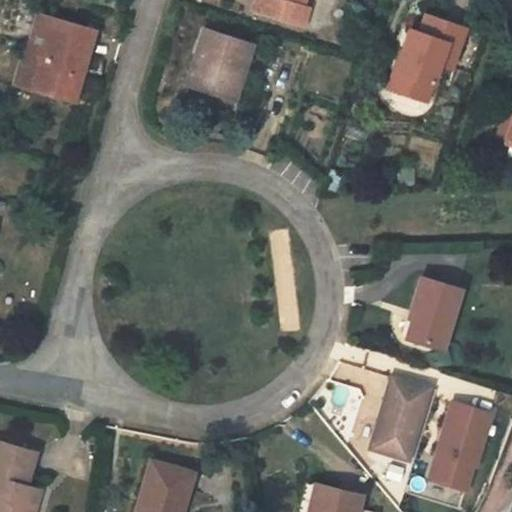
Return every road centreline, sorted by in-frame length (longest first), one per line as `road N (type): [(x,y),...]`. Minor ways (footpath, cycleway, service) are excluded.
road 1 (residential): [(100,393),(138,419),(183,432),(230,428),(273,409),(306,377),(327,335),(333,289),(322,244),(297,205),(260,176),(216,162),(169,163),(126,180)]
road 2 (residential): [(126,180),(94,206),(61,280),(62,321),(100,393)]
road 3 (residential): [(126,180),(118,127),(146,0)]
